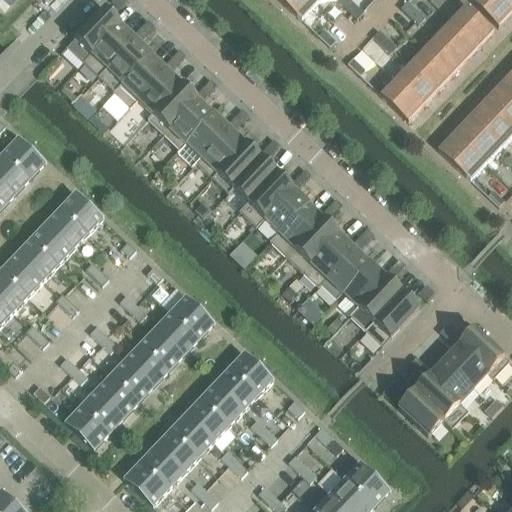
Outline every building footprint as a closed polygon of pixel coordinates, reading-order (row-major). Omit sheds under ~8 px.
[(119,13),(127,5),(122,0),(116,0),(111,5),(119,13)] [(313,5),(307,0),(275,0),(297,21),(301,25),(317,9),(313,5)] [(307,0),(313,5),(317,9),(325,0),(307,0)] [(354,7),(346,0),(341,0),(337,4),(347,14),(354,7)] [(511,17),(511,16),(495,0),(474,0),(470,5),(498,32),(511,17)] [(511,0),(495,0),(511,16),(511,0)] [(409,21),(416,14),(407,5),(401,12),(409,21)] [(364,16),(354,7),(347,14),(357,23),(364,16)] [(494,36),(465,9),(451,25),(479,52),(494,36)] [(83,68),(120,28),(104,13),(75,43),(91,58),(82,67),(83,68)] [(418,29),(425,22),(416,14),(409,21),(418,29)] [(147,38),(154,30),(148,24),(140,32),(147,38)] [(479,52),(451,25),(436,40),(465,67),(479,52)] [(99,83),(136,43),(133,40),(120,28),(83,68),(99,83)] [(113,98),(152,58),(139,46),(147,38),(140,32),(133,40),(136,43),(99,83),(114,97),(113,98)] [(336,45),(324,34),(318,41),(330,52),(336,45)] [(388,43),(379,35),(372,42),(381,50),(388,43)] [(465,67),(436,40),(423,54),(451,82),(465,67)] [(390,58),(397,51),(388,43),(381,50),(390,58)] [(178,68),(186,60),(179,54),(171,62),(178,68)] [(451,82),(423,54),(408,69),(437,97),(451,82)] [(166,74),(163,71),(151,59),(152,59),(152,58),(113,98),(129,113),(166,74)] [(148,125),(182,89),(170,77),(178,68),(171,62),(163,71),(166,74),(129,113),(130,114),(138,105),(152,119),(147,124),(148,125)] [(365,74),(353,63),(347,69),(359,80),(365,74)] [(437,97),(408,69),(394,84),(422,112),(437,97)] [(511,75),(498,91),(511,104),(511,75)] [(209,98),(217,90),(210,84),(203,92),(209,98)] [(422,112),(394,84),(380,99),(408,127),(422,112)] [(164,139),(198,104),(195,101),(182,89),(148,125),(164,139)] [(511,104),(498,91),(483,107),(511,134),(511,104)] [(179,154),(214,118),(214,117),(213,118),(201,107),(209,98),(203,92),(195,101),(198,104),(164,139),(179,154)] [(511,134),(483,107),(468,122),(496,149),(501,153),(511,141),(511,134)] [(241,128),(249,120),(242,114),(234,122),(241,128)] [(196,168),(230,133),(227,129),(214,118),(179,154),(180,155),(186,149),(200,163),(196,168)] [(211,183),(245,147),(234,136),(241,128),(234,122),(227,129),(230,133),(196,168),(211,183)] [(496,149),(468,122),(453,138),(481,165),(485,169),(501,153),(496,149)] [(481,165),(453,138),(437,154),(466,181),(470,185),(485,169),(481,165)] [(46,169),(18,142),(3,158),(31,185),(46,169)] [(272,158),(280,150),(274,144),(266,152),(272,158)] [(227,199),(262,163),(258,160),(245,147),(211,183),(227,199)] [(240,217),(277,178),(265,166),(272,158),(266,152),(258,160),(262,163),(227,199),(228,199),(233,194),(247,208),(239,216),(240,217)] [(31,185),(3,158),(0,161),(0,186),(16,201),(31,185)] [(303,188),(311,180),(305,174),(297,182),(300,185),(303,188)] [(255,232),(293,193),(290,190),(277,178),(240,217),(255,232)] [(270,248),(309,207),(296,196),(303,188),(300,185),(297,182),(290,190),(293,193),(255,232),(256,233),(264,224),(279,237),(270,247),(270,248)] [(16,201),(0,186),(0,216),(1,217),(16,201)] [(504,206),(493,195),(487,201),(499,212),(504,206)] [(103,224),(75,197),(60,213),(88,240),(103,224)] [(342,209),(336,203),(328,211),(335,218),(342,209)] [(323,223),(320,220),(308,209),(309,208),(309,207),(270,248),(286,263),(323,223)] [(302,277),(339,238),(327,226),(335,218),(328,211),(320,220),(323,223),(286,263),(302,277)] [(88,240),(60,213),(44,229),(73,256),(88,240)] [(73,256),(44,229),(30,245),(58,272),(73,256)] [(366,248),(374,240),(367,233),(359,241),(366,248)] [(317,292),(355,253),(351,250),(339,238),(302,277),(317,292)] [(341,299),(371,267),(370,268),(358,256),(366,248),(359,241),(351,250),(355,253),(317,292),(318,293),(326,284),(341,299)] [(58,272),(30,245),(15,260),(43,287),(58,272)] [(136,255),(127,247),(121,254),(129,262),(136,255)] [(43,287),(15,260),(0,275),(0,276),(28,303),(43,287)] [(398,278),(405,269),(399,263),(391,272),(398,278)] [(100,275),(92,267),(85,274),(94,283),(100,275)] [(387,282),(384,279),(371,267),(341,299),(342,300),(343,299),(357,312),(349,321),(387,282)] [(164,282),(154,272),(147,279),(157,289),(164,282)] [(365,336),(402,297),(390,285),(398,278),(391,272),(384,279),(387,282),(349,321),(365,336)] [(109,284),(100,275),(94,283),(102,291),(109,284)] [(28,303),(0,276),(0,306),(13,319),(28,303)] [(426,305),(434,297),(426,289),(418,298),(426,305)] [(382,352),(419,313),(402,297),(365,336),(382,352)] [(71,307),(62,299),(55,306),(64,314),(71,307)] [(137,310),(126,300),(120,307),(130,317),(137,310)] [(215,330),(185,302),(170,318),(199,346),(215,330)] [(0,332),(13,319),(0,306),(0,332)] [(79,315),(71,307),(64,314),(72,322),(79,315)] [(147,320),(137,310),(130,317),(140,327),(147,320)] [(199,346),(170,318),(154,334),(184,362),(199,346)] [(41,338),(32,330),(25,337),(34,345),(41,338)] [(107,341),(97,331),(90,339),(100,348),(107,341)] [(454,339),(445,331),(439,337),(448,345),(454,339)] [(510,367),(474,333),(461,346),(454,339),(448,345),(455,352),(458,349),(494,383),(510,367)] [(184,362),(154,334),(139,349),(169,378),(184,362)] [(43,353),(49,346),(41,338),(34,345),(43,353)] [(117,351),(107,341),(100,348),(110,358),(117,351)] [(169,378),(139,349),(125,365),(154,393),(169,378)] [(458,349),(455,352),(443,364),(474,394),(488,379),(493,384),(494,383),(458,349)] [(273,386),(244,358),(228,373),(258,402),(273,386)] [(418,376),(424,370),(415,362),(409,368),(418,376)] [(77,372),(67,363),(60,370),(70,380),(77,372)] [(474,394),(443,364),(431,377),(424,370),(418,376),(425,383),(428,380),(468,418),(468,417),(460,409),(474,394)] [(154,393),(125,365),(110,380),(139,409),(154,393)] [(22,375),(14,366),(7,374),(15,382),(22,375)] [(81,389),(87,382),(77,372),(70,380),(81,389)] [(258,402),(228,373),(213,389),(243,418),(258,402)] [(139,409),(110,380),(95,396),(125,424),(139,409)] [(468,418),(428,380),(425,383),(414,396),(453,433),(468,418)] [(243,418),(213,389),(198,405),(228,433),(243,418)] [(390,406),(398,397),(390,389),(382,398),(390,406)] [(50,401),(40,391),(33,398),(43,408),(50,401)] [(125,424),(95,396),(79,412),(109,441),(125,424)] [(453,433),(414,396),(398,412),(428,441),(443,426),(452,434),(453,433)] [(497,416),(503,410),(497,404),(491,410),(497,416)] [(228,433),(198,405),(183,420),(213,449),(228,433)] [(305,416),(294,406),(287,413),(298,423),(305,416)] [(492,422),(497,416),(491,410),(485,415),(492,422)] [(109,441),(79,412),(64,428),(94,457),(109,441)] [(213,449),(183,420),(167,436),(198,465),(213,449)] [(267,434),(257,424),(250,432),(261,441),(267,434)] [(333,442),(322,432),(315,439),(326,450),(333,442)] [(278,444),(267,434),(261,441),(271,451),(278,444)] [(198,465),(167,436),(152,451),(183,481),(198,465)] [(183,481),(152,451),(137,467),(168,497),(183,481)] [(238,466),(227,456),(220,463),(231,473),(238,466)] [(306,471),(295,461),(288,468),(299,478),(306,471)] [(248,475),(238,466),(231,473),(241,483),(248,475)] [(153,511),(168,497),(137,467),(122,483),(152,511),(153,511)] [(375,511),(390,497),(359,467),(343,484),(372,511),(375,511)] [(316,481),(306,471),(299,478),(310,488),(316,481)] [(372,511),(343,484),(328,500),(341,511),(372,511)] [(208,497),(197,487),(191,494),(201,504),(208,497)] [(276,502),(265,492),(258,499),(269,509),(276,502)] [(18,511),(1,495),(0,495),(0,511),(18,511)] [(213,511),(218,507),(208,497),(201,504),(209,511),(213,511)] [(341,511),(328,500),(316,511),(341,511)] [(286,511),(276,502),(269,509),(271,511),(286,511)]
